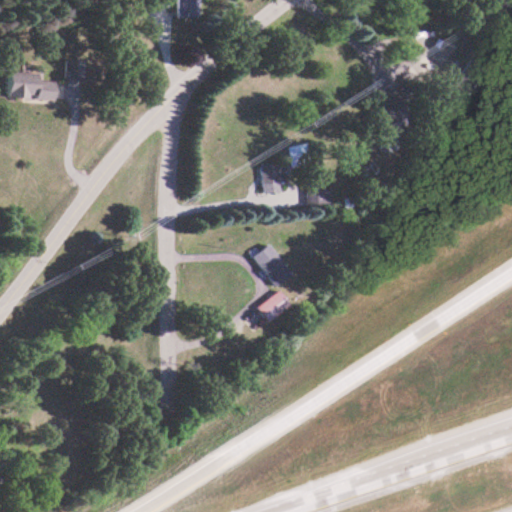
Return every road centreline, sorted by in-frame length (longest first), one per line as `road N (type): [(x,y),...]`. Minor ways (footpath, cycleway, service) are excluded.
road 1 (motorway): [(511,260),(134,511)]
road 2 (residential): [(0,299),(147,115),(284,0)]
road 3 (motorway): [(511,429),(268,511)]
